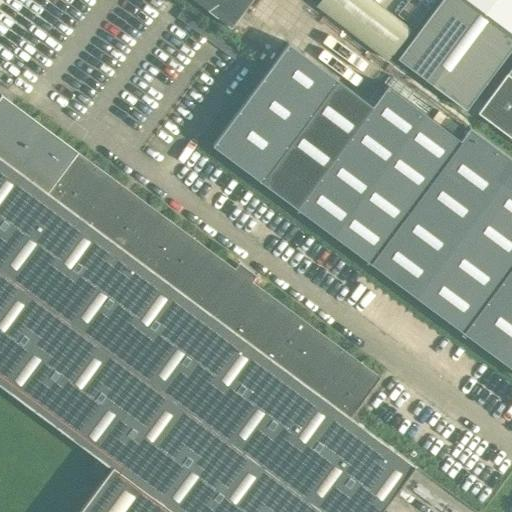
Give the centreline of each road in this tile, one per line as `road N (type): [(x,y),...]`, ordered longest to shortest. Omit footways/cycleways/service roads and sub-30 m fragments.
road 1 (unknown): [(511,442),(147,183)]
road 2 (unknown): [(101,150),(24,84),(88,0)]
road 3 (unknown): [(147,183),(219,79),(181,42)]
road 4 (unknown): [(58,116),(139,8)]
road 5 (unknown): [(101,150),(181,42)]
